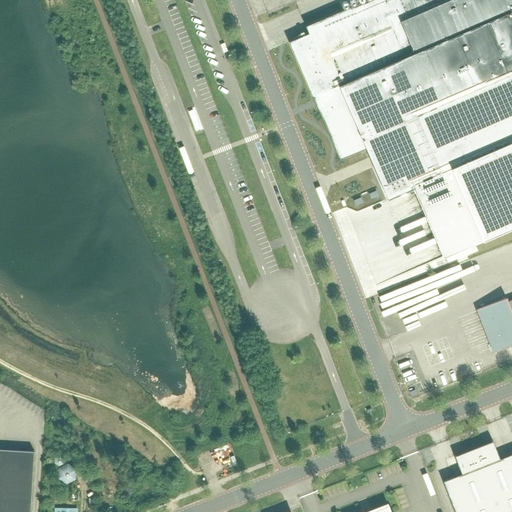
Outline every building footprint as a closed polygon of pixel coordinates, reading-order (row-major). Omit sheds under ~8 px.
[(308,33),(289,42),(318,110),(324,107),(345,156),(365,148),(387,199),(413,188),(442,256),(511,226),(511,0),(365,0),(305,26),(308,33)] [(212,35),(201,39),(207,55),(218,52),(212,35)] [(311,133),(313,139),(327,134),(325,128),(311,133)] [(478,309),(494,352),(511,345),(511,301),(508,303),(506,298),(478,309)] [(378,299),(373,301),(377,311),(386,308),(384,303),(381,305),(378,299)] [(453,477),(443,481),(454,511),(511,511),(511,458),(501,463),(492,441),(491,441),(492,444),(478,449),(478,448),(470,451),(470,452),(456,458),(455,455),(454,456),(467,487),(458,491),(453,477)] [(0,511),(30,511),(34,451),(0,449),(0,511)] [(54,460),(54,461),(54,462),(55,463),(55,464),(56,464),(56,465),(57,465),(58,465),(59,465),(61,465),(61,464),(62,464),(63,463),(63,459),(62,458),(62,457),(61,457),(60,456),(59,456),(58,456),(57,457),(56,457),(55,458),(55,459),(54,459),(54,460)] [(64,482),(66,483),(67,482),(68,482),(73,480),(74,479),(75,478),(76,470),(75,470),(75,469),(75,468),(74,468),(73,467),(69,465),(68,464),(67,464),(66,464),(65,464),(60,467),(59,468),(58,469),(58,470),(58,475),(58,476),(58,477),(59,478),(59,479),(64,482)] [(430,470),(430,482),(439,482),(440,470),(430,470)]
